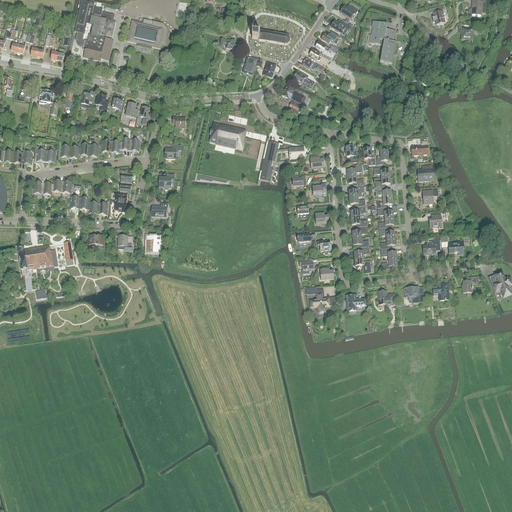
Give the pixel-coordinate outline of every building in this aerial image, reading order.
[(477,0),(478,2),(472,2),(471,9),(470,9),(469,10),(468,11),(468,13),(469,14),(470,15),(481,16),(481,14),(484,14),(485,3),(485,0),(477,0)] [(82,1),(82,2),(75,32),(74,32),(74,33),(77,33),(75,41),(77,41),(77,43),(77,44),(78,45),(79,46),(81,47),(83,47),(83,48),(83,50),(85,51),(83,58),(98,62),(100,62),(101,60),(107,62),(108,62),(111,51),(113,41),(112,41),(112,38),(116,23),(113,22),(114,15),(102,13),(102,10),(95,8),(94,9),(93,9),(94,4),(82,1)] [(344,8),(340,14),(351,20),(354,14),(353,14),(356,10),(348,6),(346,10),(344,8)] [(444,6),(435,9),(436,13),(432,14),(433,18),(432,18),(433,22),(435,21),(436,25),(445,23),(443,15),(446,14),(444,6)] [(137,44),(137,47),(151,50),(152,48),(160,50),(162,42),(165,43),(166,37),(167,33),(167,32),(167,31),(167,30),(166,30),(166,29),(166,28),(165,28),(165,27),(164,27),(163,25),(161,24),(159,24),(153,22),(144,20),(143,24),(132,21),(127,42),(137,44)] [(345,29),(347,31),(348,31),(348,30),(350,31),(352,27),(349,25),(348,27),(339,21),(337,24),(334,23),(331,29),(341,35),(345,29)] [(394,40),(395,31),(386,30),(387,24),(372,22),(368,44),(379,46),(379,45),(383,46),(380,62),(392,64),(396,43),(392,42),(392,40),(394,40)] [(458,34),(461,35),(461,39),(472,40),(473,29),(458,28),(458,34)] [(407,30),(404,32),(410,40),(413,37),(407,30)] [(12,31),(10,40),(14,41),(13,45),(11,52),(14,53),(17,54),(19,46),(20,41),(15,40),(17,32),(12,31)] [(258,41),(265,42),(266,42),(267,43),(270,43),(284,45),(284,46),(285,46),(285,45),(287,45),(288,46),(288,45),(289,43),(290,44),(290,43),(290,40),(291,40),(290,40),(289,38),(290,37),(289,36),(288,37),(286,36),(287,35),(286,35),(286,36),(276,35),(260,32),(260,33),(253,32),(253,34),(252,35),(252,37),(252,39),(258,40),(258,41)] [(324,35),(321,40),(329,45),(330,42),(333,44),(336,39),(338,36),(331,32),(329,35),(328,37),(324,35)] [(5,43),(6,39),(10,40),(11,38),(12,34),(6,33),(5,39),(3,38),(2,42),(0,41),(0,49),(0,50),(0,49),(3,50),(5,43)] [(224,40),(223,43),(227,44),(226,49),(237,52),(239,43),(227,41),(224,40)] [(19,46),(17,54),(20,55),(20,54),(23,55),(25,48),(26,43),(23,42),(22,47),(19,46)] [(329,49),(327,48),(318,43),(315,48),(323,53),(325,50),(326,50),(325,51),(328,52),(329,50),(329,49)] [(38,50),(37,58),(40,59),(43,59),(44,51),(45,48),(42,47),(41,51),(38,50)] [(321,60),(320,58),(321,56),(312,51),(309,56),(318,61),(320,61),(321,60)] [(257,60),(247,57),(242,73),(253,77),(257,60)] [(306,59),(301,66),(310,71),(311,69),(313,71),(314,69),(319,71),(321,67),(314,63),(306,59)] [(263,76),(263,78),(266,79),(267,78),(272,79),(276,67),(267,64),(262,76),(263,76)] [(302,84),(309,88),(311,90),(314,84),(312,82),(307,79),(308,78),(298,72),(297,73),(293,79),(296,81),(295,82),(301,86),(302,84)] [(4,84),(3,88),(7,88),(7,91),(12,92),(13,86),(11,86),(11,82),(11,80),(6,79),(6,80),(5,80),(4,85),(4,84)] [(31,98),(32,90),(29,90),(30,84),(27,83),(25,82),(25,83),(24,83),(23,88),(22,88),(22,91),(26,92),(25,98),(31,98)] [(294,91),(286,88),(281,96),(288,100),(288,99),(300,105),(303,98),(302,97),(304,94),(294,88),(293,89),(295,89),(294,91)] [(65,114),(66,109),(71,110),(72,100),(73,92),(67,91),(67,97),(65,97),(64,106),(61,105),(60,113),(65,114)] [(39,98),(38,101),(39,101),(39,104),(44,105),(44,103),(50,104),(50,106),(52,106),(52,105),(54,94),(49,93),(46,92),(46,93),(41,92),(40,98),(40,97),(39,98)] [(92,107),(95,94),(91,93),(90,96),(84,95),(82,105),(92,107)] [(106,112),(108,105),(105,104),(106,98),(98,96),(96,106),(101,107),(100,111),(106,112)] [(114,100),(112,109),(119,111),(122,111),(124,102),(114,100)] [(289,108),(288,111),(294,114),(295,114),(298,115),(301,108),(300,108),(301,106),(292,102),(291,104),(290,104),(289,107),(289,108)] [(136,120),(138,111),(135,110),(136,106),(128,104),(127,108),(127,111),(125,117),(136,120)] [(142,125),(144,125),(148,126),(151,113),(149,112),(149,110),(143,108),(142,108),(140,118),(143,118),(142,125)] [(185,129),(185,119),(173,118),(172,123),(175,123),(175,129),(185,129)] [(211,135),(209,143),(215,144),(215,145),(234,149),(235,148),(242,150),(244,142),(255,145),(250,164),(257,165),(262,145),(263,135),(258,134),(252,141),(244,141),(245,136),(244,136),(246,131),(214,124),(212,131),(211,130),(210,135),(211,135)] [(120,151),(130,152),(131,141),(121,140),(121,143),(120,151)] [(110,153),(112,142),(102,141),(101,152),(110,153)] [(131,141),(130,152),(139,153),(140,142),(131,141)] [(263,158),(261,169),(262,169),(261,175),(271,177),(273,167),(269,166),(270,159),(275,160),(277,151),(284,152),(290,152),(290,150),(284,150),(277,149),(278,146),(274,145),(275,142),(269,141),(265,159),(263,158)] [(120,154),(120,151),(121,143),(112,142),(110,153),(120,154)] [(412,156),(411,157),(411,159),(413,159),(413,156),(428,155),(427,142),(421,142),(421,147),(412,148),(412,156)] [(79,156),(85,157),(89,157),(90,146),(80,145),(80,148),(79,156)] [(60,158),(66,158),(69,159),(70,147),(61,146),(60,158)] [(89,157),(92,157),(98,158),(99,147),(90,146),(89,157)] [(181,152),(181,146),(172,146),(172,150),(166,149),(165,160),(175,160),(175,151),(181,152)] [(69,159),(72,159),(79,160),(79,156),(80,148),(70,147),(69,159)] [(351,164),(356,164),(356,166),(359,166),(358,163),(357,163),(356,153),(353,154),(353,147),(345,148),(346,158),(350,157),(351,164)] [(290,160),(303,159),(302,149),(290,150),(290,152),(290,160)] [(368,167),(375,166),(374,156),(371,156),(371,149),(363,150),(364,160),(368,160),(368,167)] [(36,162),(42,162),(46,163),(47,152),(37,151),(36,162)] [(383,162),(388,162),(387,151),(380,152),(380,159),(376,159),(377,166),(384,166),(383,162)] [(12,164),(14,153),(4,152),(3,163),(12,164)] [(46,163),(48,163),(55,164),(56,153),(47,152),(46,163)] [(12,164),(22,164),(23,153),(14,153),(12,164)] [(23,153),(22,164),(32,165),(33,154),(23,153)] [(310,156),(310,159),(311,169),(324,168),(323,161),(319,161),(319,158),(319,155),(310,156)] [(418,183),(433,181),(432,166),(422,167),(422,170),(417,171),(418,183)] [(347,171),(347,178),(356,177),(356,174),(362,173),(362,167),(354,168),(354,171),(347,171)] [(381,175),(381,179),(390,178),(389,171),(382,172),(381,169),(373,169),(374,176),(381,175)] [(121,174),(121,184),(132,185),(133,175),(121,174)] [(174,180),(174,175),(166,175),(166,178),(159,178),(159,189),(170,189),(170,180),(174,180)] [(293,188),(306,186),(305,179),(298,180),(298,177),(295,177),(292,178),(293,181),(292,181),(293,188)] [(356,177),(347,178),(348,185),(355,184),(355,187),(363,186),(363,180),(356,181),(356,177)] [(390,178),(381,179),(381,182),(375,183),(375,189),(383,188),(383,185),(390,185),(390,178)] [(53,181),(52,185),(53,185),(52,192),(61,193),(62,182),(53,181)] [(62,182),(61,193),(71,194),(72,183),(62,182)] [(43,184),(41,184),(34,183),(32,194),(42,195),(43,184)] [(52,185),(46,184),(43,184),(42,195),(52,196),(52,192),(53,185),(52,185)] [(121,184),(120,193),(127,194),(131,194),(132,185),(121,184)] [(322,186),(312,187),(313,197),(326,196),(326,189),(325,186),(322,186)] [(348,192),(349,198),(358,198),(357,194),(364,194),(364,187),(355,188),(356,191),(348,192)] [(382,196),(383,199),(391,198),(391,192),(384,192),(383,189),(375,190),(376,196),(382,196)] [(432,191),(422,192),(424,205),(433,205),(432,198),(438,197),(438,193),(437,191),(432,191)] [(115,202),(126,203),(127,194),(120,193),(116,192),(115,202)] [(79,210),(80,199),(71,198),(69,209),(79,210)] [(358,198),(349,198),(350,205),(357,205),(357,208),(365,207),(365,201),(358,201),(358,198)] [(385,206),(392,205),(391,198),(383,199),(383,203),(376,203),(377,209),(385,209),(385,206)] [(80,199),(79,210),(88,211),(89,203),(90,200),(80,199)] [(110,201),(110,206),(115,206),(114,212),(114,213),(118,213),(118,212),(125,213),(126,206),(126,203),(115,202),(110,201)] [(89,203),(88,211),(88,214),(98,215),(99,204),(89,203)] [(99,204),(98,215),(107,216),(108,205),(99,204)] [(168,209),(168,204),(160,204),(160,208),(152,208),(152,207),(151,217),(152,217),(162,217),(162,216),(166,216),(166,218),(167,208),(168,209)] [(298,215),(308,214),(308,207),(303,208),(302,205),(295,205),(295,209),(297,208),(298,215)] [(364,218),(363,214),(366,214),(365,208),(357,209),(358,212),(350,212),(351,219),(360,218),(359,218),(364,218)] [(384,216),(384,220),(393,219),(393,212),(385,213),(385,210),(377,210),(377,217),(384,216)] [(316,225),(329,224),(328,217),(324,217),(324,214),(315,215),(316,225)] [(430,229),(442,228),(440,216),(431,217),(431,220),(429,221),(430,229)] [(351,219),(351,226),(359,225),(359,228),(367,227),(366,221),(360,222),(360,218),(351,219)] [(393,219),(384,220),(385,223),(378,224),(379,230),(387,229),(386,226),(394,226),(393,219)] [(352,233),(353,240),(361,239),(361,235),(368,235),(367,228),(359,229),(359,232),(352,233)] [(386,237),(386,240),(395,239),(394,233),(387,233),(387,230),(379,231),(379,237),(386,237)] [(309,235),(309,232),(297,233),(298,243),(311,242),(310,235),(309,235)] [(104,237),(89,236),(89,246),(104,246),(104,237)] [(132,253),(133,249),(131,249),(132,244),(127,244),(127,238),(128,238),(128,237),(118,237),(118,251),(124,251),(124,252),(132,253)] [(159,253),(160,238),(148,238),(147,253),(159,253)] [(440,251),(439,241),(440,241),(440,238),(434,238),(434,241),(429,242),(429,246),(423,247),(424,256),(435,256),(434,252),(440,251)] [(353,240),(353,246),(360,246),(361,249),(369,248),(368,242),(362,242),(361,239),(353,240)] [(395,239),(386,240),(387,244),(380,244),(380,250),(388,250),(388,247),(396,246),(395,239)] [(320,253),(323,252),(323,255),(324,254),(324,255),(325,255),(325,256),(326,256),(327,256),(327,255),(328,255),(328,254),(331,254),(331,245),(327,245),(326,242),(318,243),(318,246),(320,246),(320,253)] [(458,256),(463,256),(463,250),(464,250),(463,242),(456,243),(457,244),(453,244),(448,245),(449,255),(454,254),(458,253),(458,256)] [(70,243),(64,244),(67,262),(73,261),(72,257),(74,257),(74,253),(72,253),(70,243)] [(27,270),(53,266),(51,252),(50,252),(49,246),(29,249),(29,250),(24,251),(24,247),(17,248),(20,270),(27,269),(27,270)] [(354,253),(354,260),(363,259),(363,256),(369,255),(369,249),(361,250),(361,253),(354,253)] [(388,257),(388,261),(397,260),(396,253),(389,254),(389,251),(381,251),(381,258),(388,257)] [(363,275),(368,274),(371,274),(370,262),(363,263),(363,259),(354,260),(355,264),(353,266),(357,270),(360,266),(362,266),(363,275)] [(308,271),(313,271),(313,264),(312,264),(312,260),(309,261),(299,261),(300,267),(302,267),(303,275),(308,274),(308,271)] [(397,260),(388,261),(388,264),(382,265),(382,271),(390,270),(390,267),(397,267),(397,260)] [(329,270),(327,270),(327,269),(321,269),(321,270),(320,270),(321,280),(333,279),(333,272),(329,273),(329,270)] [(511,283),(509,277),(504,280),(501,273),(495,276),(498,282),(491,285),(495,293),(501,291),(504,297),(510,295),(507,288),(511,286),(511,283)] [(471,285),(478,285),(478,277),(465,278),(465,282),(462,282),(463,289),(462,289),(462,294),(472,293),(471,285)] [(439,301),(449,301),(447,286),(437,287),(438,288),(433,288),(433,295),(438,295),(439,301)] [(419,288),(416,288),(404,289),(404,298),(408,298),(408,299),(412,299),(412,304),(424,303),(423,296),(424,296),(424,288),(419,289),(419,288)] [(377,293),(379,305),(379,306),(387,306),(387,307),(395,306),(394,294),(387,295),(386,292),(377,293)] [(317,301),(310,301),(310,309),(317,308),(318,314),(325,313),(325,308),(329,307),(329,306),(335,306),(334,299),(322,300),(322,294),(317,295),(316,295),(317,301)] [(361,299),(361,300),(355,300),(355,296),(346,297),(347,312),(356,311),(356,307),(359,307),(359,308),(362,308),(366,307),(366,299),(361,299)]
